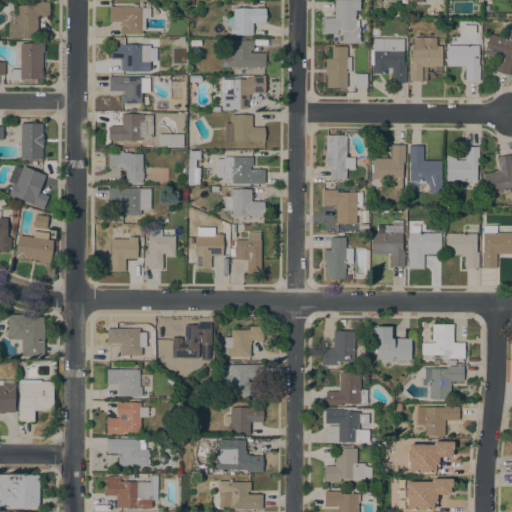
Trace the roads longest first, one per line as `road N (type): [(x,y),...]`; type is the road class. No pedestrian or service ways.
road 1 (residential): [(511,302),(57,298),(0,284)]
road 2 (residential): [(296,0),(291,511)]
road 3 (tertiary): [(72,511),(75,0)]
road 4 (residential): [(295,112),(511,113)]
road 5 (residential): [(494,302),(482,511)]
